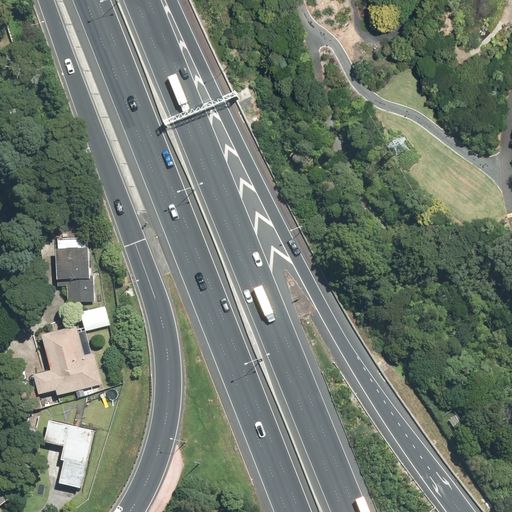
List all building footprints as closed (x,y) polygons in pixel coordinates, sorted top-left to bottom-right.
[(0,202),(0,238),(16,228),(0,202)] [(95,245),(61,246),(62,276),(71,276),(71,300),(96,299),(95,245)] [(107,308),(96,310),(98,321),(109,318),(107,308)] [(80,323),(47,330),(56,367),(41,370),(46,391),(60,388),(61,393),(105,383),(98,352),(87,354),(80,323)] [(87,485),(98,426),(54,417),(49,439),(69,443),(66,457),(70,457),(65,480),(87,485)] [(0,467),(0,507),(19,492),(6,475),(0,467)]
